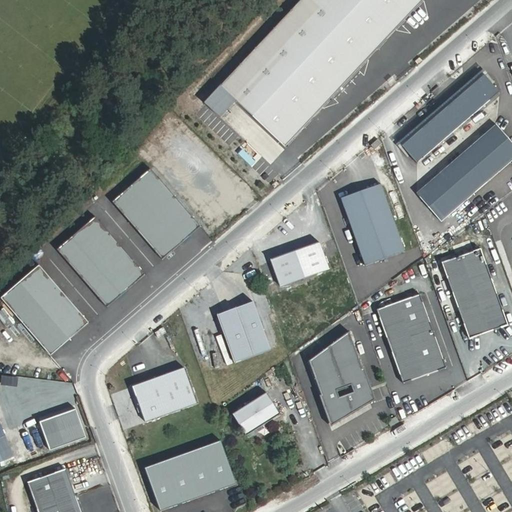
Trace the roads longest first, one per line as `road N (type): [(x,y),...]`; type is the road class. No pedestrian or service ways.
road 1 (residential): [(508,0),(90,366),(88,388),(132,511)]
road 2 (residential): [(287,511),(511,377)]
